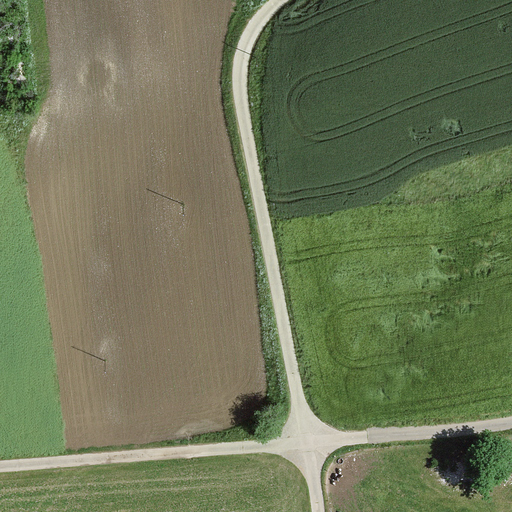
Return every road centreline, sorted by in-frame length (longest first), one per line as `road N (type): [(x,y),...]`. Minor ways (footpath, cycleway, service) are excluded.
road 1 (unclassified): [(279,0),(241,54),(241,99),(305,442)]
road 2 (unclassified): [(0,471),(305,442)]
road 3 (unclassified): [(305,442),(511,422)]
